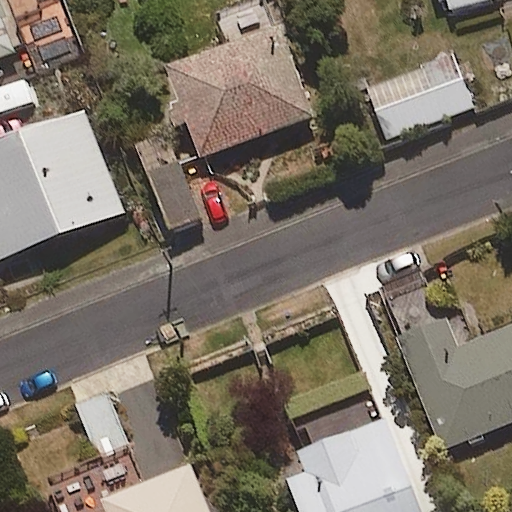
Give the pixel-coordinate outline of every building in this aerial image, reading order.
[(447,0),(451,13),(494,1),(494,0),(447,0)] [(0,58),(17,52),(0,10),(0,58)] [(201,159),(313,116),(279,26),(167,69),(201,159)] [(473,109),(454,57),(367,89),(386,141),(473,109)] [(0,259),(123,212),(84,111),(0,143),(0,259)] [(201,219),(168,135),(136,147),(169,232),(201,219)] [(511,326),(475,342),(462,312),(400,338),(448,451),(511,423),(511,326)] [(98,459),(84,465),(100,505),(103,511),(209,511),(191,467),(151,483),(115,397),(78,412),(98,459)] [(420,511),(385,420),(279,461),(298,511),(420,511)]
